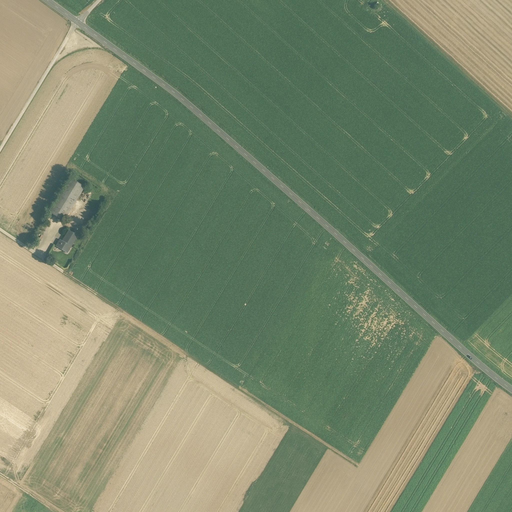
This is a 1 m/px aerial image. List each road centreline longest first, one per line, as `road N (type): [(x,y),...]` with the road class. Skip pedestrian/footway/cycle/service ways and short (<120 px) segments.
road 1 (secondary): [(511,390),(173,91),(46,0)]
road 2 (track): [(359,466),(63,271)]
road 3 (track): [(99,0),(76,22),(0,149)]
road 4 (track): [(383,0),(511,116)]
